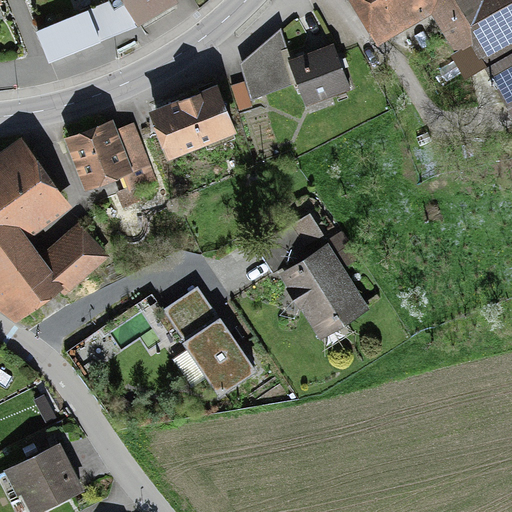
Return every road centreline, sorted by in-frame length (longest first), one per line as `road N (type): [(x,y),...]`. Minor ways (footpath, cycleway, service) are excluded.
road 1 (tertiary): [(242,0),(170,61),(124,83),(58,107),(0,115)]
road 2 (residential): [(160,511),(57,371),(0,331)]
